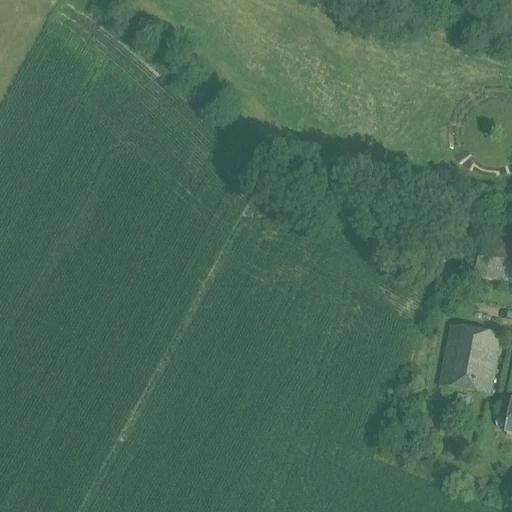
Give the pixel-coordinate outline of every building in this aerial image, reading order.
[(511,46),(511,5),(507,4),(495,42),(511,46)] [(461,220),(463,196),(441,194),(439,218),(461,220)] [(511,285),(511,230),(485,226),(474,279),(511,285)] [(488,397),(501,338),(450,327),(438,387),(488,397)] [(395,452),(412,447),(407,431),(390,436),(395,452)]
